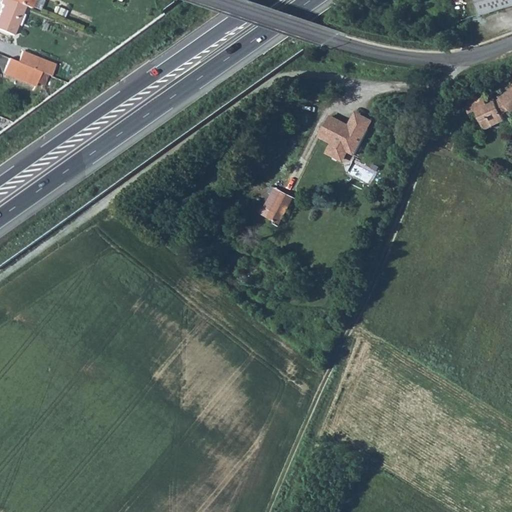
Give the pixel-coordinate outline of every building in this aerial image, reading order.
[(0,0),(0,3),(2,5),(0,9),(0,29),(12,35),(24,6),(10,0),(0,0)] [(10,0),(24,6),(30,8),(33,0),(10,0)] [(37,0),(33,0),(30,8),(39,11),(43,2),(37,0)] [(511,0),(475,0),(480,15),(511,6),(511,0)] [(17,63),(41,73),(49,77),(54,65),(55,63),(22,51),(17,63)] [(9,60),(3,74),(35,87),(41,73),(17,63),(9,60)] [(49,77),(56,80),(61,68),(54,65),(49,77)] [(480,122),(488,118),(492,126),(504,121),(501,116),(509,111),(511,114),(511,113),(511,88),(499,99),(500,101),(496,104),(494,102),(487,105),(483,97),(478,100),(476,96),(466,101),(468,105),(465,106),(470,114),(475,111),(480,122)] [(305,98),(317,101),(318,94),(307,92),(305,98)] [(330,116),(319,137),(332,143),(329,150),(330,153),(339,158),(343,157),(345,151),(359,156),(375,121),(357,112),(350,127),(330,116)] [(480,122),(484,130),(492,126),(488,118),(480,122)] [(268,218),(279,223),(292,197),(281,192),(268,218)]
